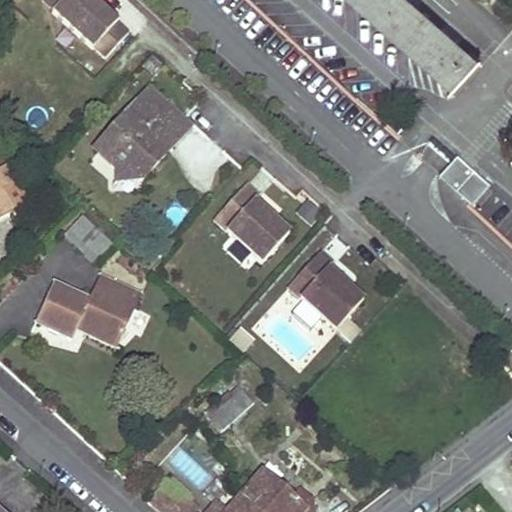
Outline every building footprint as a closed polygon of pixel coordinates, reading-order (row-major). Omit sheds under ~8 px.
[(43,0),(41,3),(52,13),(64,0),(43,0)] [(64,0),(52,13),(51,14),(92,51),(93,50),(105,61),(128,36),(116,25),(117,24),(90,0),(64,0)] [(346,0),(450,91),(474,62),(403,0),(346,0)] [(127,171),(140,183),(168,152),(155,141),(178,116),(148,89),(93,151),(116,172),(127,171)] [(190,128),(178,116),(155,141),(168,152),(190,128)] [(5,168),(0,171),(0,182),(4,189),(0,191),(0,197),(10,213),(27,204),(5,168)] [(127,171),(116,172),(115,182),(140,183),(127,171)] [(457,185),(450,192),(453,195),(465,182),(462,179),(457,185)] [(0,197),(0,191),(4,189),(0,182),(0,219),(10,213),(0,197)] [(465,182),(453,195),(466,207),(479,194),(465,182)] [(243,186),(212,221),(259,264),(286,234),(251,203),(256,197),(243,186)] [(50,217),(57,210),(63,204),(53,193),(40,205),(50,217)] [(73,248),(92,229),(82,220),(63,238),(73,248)] [(85,259),(103,239),(92,229),(73,248),(85,259)] [(92,265),(110,246),(103,239),(85,259),(92,265)] [(318,254),(287,289),(334,332),(360,302),(325,271),(330,265),(318,254)] [(91,292),(98,295),(104,281),(98,278),(91,292)] [(123,325),(121,323),(127,309),(131,311),(138,296),(104,281),(98,295),(91,292),(88,300),(52,285),(35,324),(71,341),(75,332),(79,323),(87,326),(85,329),(117,344),(125,326),(123,325)] [(125,326),(131,311),(127,309),(121,323),(123,325),(125,326)] [(75,332),(115,350),(117,344),(85,329),(87,326),(79,323),(75,332)] [(355,335),(346,326),(338,334),(348,343),(355,335)] [(238,327),(227,341),(241,352),(252,339),(238,327)] [(260,353),(250,344),(243,352),(252,361),(260,353)] [(208,422),(213,428),(219,434),(252,404),(240,391),(208,422)] [(244,492),(239,499),(254,511),(301,511),(308,505),(311,501),(298,489),(291,498),(262,472),(256,478),(251,484),(242,477),(235,485),(244,492)] [(203,492),(223,506),(233,491),(212,478),(203,492)] [(156,511),(169,511),(173,508),(183,498),(170,485),(150,506),(156,511)] [(195,511),(197,510),(183,498),(173,508),(169,511),(195,511)] [(254,511),(239,499),(227,511),(254,511)]
